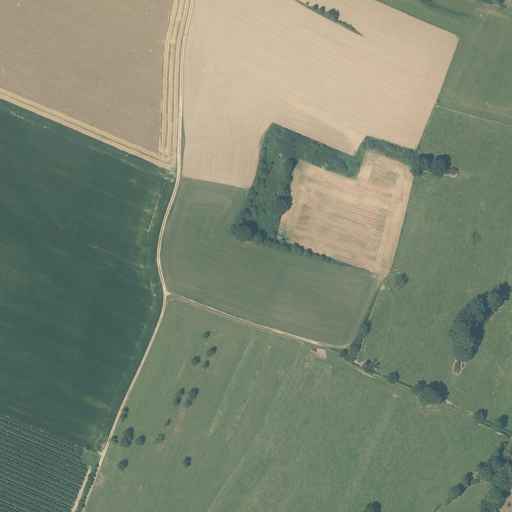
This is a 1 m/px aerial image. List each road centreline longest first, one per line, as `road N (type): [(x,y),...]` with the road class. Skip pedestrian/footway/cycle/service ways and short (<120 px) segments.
road 1 (track): [(191,0),(178,174),(159,236),(164,291)]
road 2 (track): [(164,291),(81,511)]
road 3 (track): [(164,291),(318,339)]
